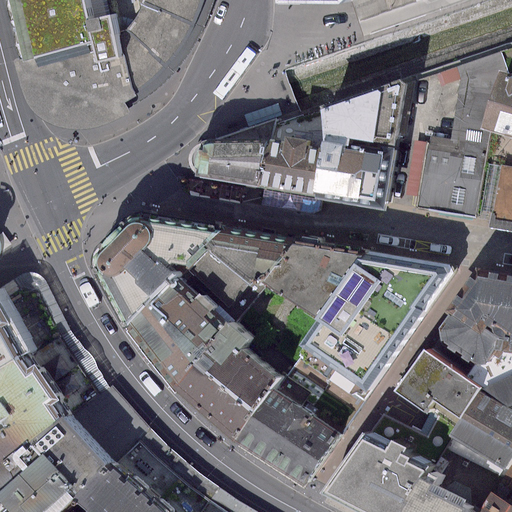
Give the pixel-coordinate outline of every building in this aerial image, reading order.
[(138,0),(141,2),(123,28),(119,9),(93,15),(89,0),(10,0),(15,25),(21,53),(36,105),(50,119),(83,128),(113,123),(135,110),(147,96),(182,62),(199,30),(207,0),(138,0)] [(354,24),(376,0),(290,0),(290,24),(354,24)] [(453,142),(433,140),(420,207),(499,222),(511,158),(500,156),(501,146),(510,73),(503,52),(459,69),(463,81),(453,142)] [(511,73),(510,73),(501,146),(511,148),(511,73)] [(416,84),(409,80),(208,145),(202,148),(199,151),(197,155),(195,160),(196,166),(198,170),(202,173),(396,204),(416,84)] [(301,358),(372,405),(460,278),(456,267),(418,262),(325,243),(241,227),(164,217),(151,216),(139,219),(98,263),(96,271),(102,280),(116,305),(143,351),(168,382),(188,407),(211,428),(222,438),(244,455),(283,476),(312,499),(358,428),(273,368),(283,355),(203,296),(223,270),(318,333),(301,358)] [(0,259),(14,250),(3,226),(0,226),(0,259)] [(511,273),(490,269),(449,334),(496,362),(509,341),(511,341),(511,273)] [(25,294),(0,308),(0,384),(47,353),(31,325),(39,319),(25,294)] [(511,341),(509,341),(496,362),(489,375),(500,384),(511,408),(511,341)] [(47,353),(0,384),(0,481),(4,479),(90,417),(81,405),(88,399),(66,366),(59,372),(47,353)] [(432,360),(406,400),(432,416),(437,408),(469,433),(500,384),(432,360)] [(511,408),(500,384),(469,433),(459,450),(511,485),(511,408)] [(97,415),(90,417),(4,479),(32,511),(82,511),(139,462),(97,415)] [(394,456),(372,443),(331,504),(344,511),(472,511),(439,492),(445,481),(419,466),(425,455),(413,449),(401,442),(394,456)] [(195,511),(139,462),(82,511),(195,511)] [(0,481),(0,511),(32,511),(4,479),(0,481)] [(491,511),(511,511),(511,488),(509,487),(491,511)]
